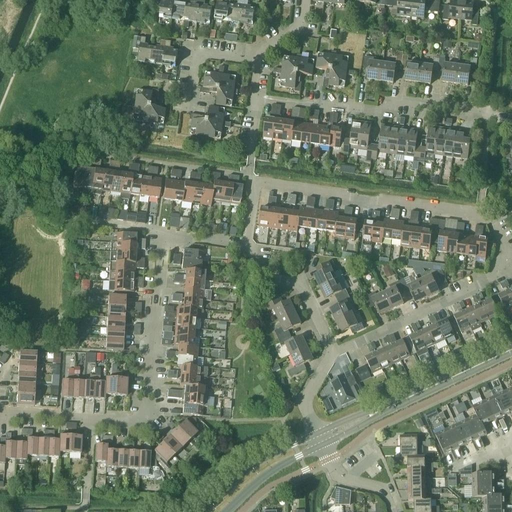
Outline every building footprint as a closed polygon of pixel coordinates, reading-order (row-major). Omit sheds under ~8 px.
[(172,20),(174,0),(169,0),(169,3),(161,2),(159,18),(172,20)] [(174,0),(172,20),(184,21),(187,6),(179,5),(179,0),(174,0)] [(187,0),(187,6),(184,21),(197,23),(200,0),(187,0)] [(205,0),(200,0),(197,23),(210,25),(212,9),(204,8),(205,0)] [(230,0),(217,0),(214,20),(227,22),(230,6),(229,6),(230,0)] [(227,22),(240,24),(243,0),(238,0),(237,7),(230,6),(227,22)] [(248,0),(243,0),(240,24),(253,26),(255,10),(247,9),(248,0)] [(396,17),(411,18),(412,0),(398,0),(393,0),(385,0),(385,6),(397,8),(396,17)] [(425,0),(412,0),(411,18),(424,20),(425,9),(430,9),(430,12),(438,13),(439,0),(431,0),(431,3),(426,3),(425,0)] [(449,19),(460,20),(462,2),(451,1),(450,7),(444,6),(442,21),(449,21),(449,19)] [(462,2),(460,20),(471,22),(471,26),(477,27),(479,10),(473,9),(474,3),(462,2)] [(132,52),(138,53),(140,38),(135,37),(132,52)] [(141,63),(150,64),(152,48),(145,47),(146,39),(141,38),(138,58),(135,57),(134,65),(141,66),(141,63)] [(160,49),(152,48),(150,64),(163,66),(166,41),(161,41),(160,49)] [(171,42),(166,41),(163,66),(175,68),(178,52),(170,51),(171,42)] [(444,41),(443,48),(451,49),(453,42),(444,41)] [(329,86),(334,87),(344,88),(346,76),(354,77),(355,72),(347,71),(349,58),(336,56),(336,52),(332,52),(331,56),(318,54),(316,69),(327,71),(326,79),(324,78),(323,88),(329,89),(329,86)] [(395,70),(400,71),(402,56),(403,56),(403,53),(397,52),(395,66),(383,64),(380,82),(393,84),(395,70)] [(295,92),(300,93),(301,83),(300,83),(301,75),(312,77),(314,61),(301,60),(302,56),(297,55),(297,59),(284,57),(282,70),(274,69),(274,73),(282,74),(280,87),(295,89),(295,92)] [(405,81),(417,83),(420,65),(407,64),(408,57),(403,56),(402,56),(400,71),(406,71),(405,81)] [(367,80),(380,82),(383,64),(375,63),(375,59),(365,57),(363,69),(369,70),(367,80)] [(432,71),(438,72),(439,60),(434,59),(433,63),(421,61),(420,65),(417,83),(430,85),(432,71)] [(442,82),(455,84),(457,67),(445,65),(445,60),(439,60),(438,72),(443,73),(442,82)] [(457,67),(455,84),(468,86),(469,76),(475,77),(476,65),(470,64),(470,68),(457,67)] [(203,88),(201,88),(200,94),(210,95),(210,94),(218,95),(216,106),(232,108),(233,95),(237,96),(238,91),(234,90),(236,77),(223,76),(224,68),(219,67),(218,75),(206,73),(203,88)] [(145,127),(148,127),(150,127),(151,123),(163,125),(166,110),(155,108),(156,101),(157,101),(159,91),(153,90),(153,93),(137,91),(136,103),(128,102),(127,107),(135,108),(133,121),(146,123),(145,127)] [(263,138),(273,139),(275,120),(276,116),(280,116),(281,106),(274,105),(272,115),(270,115),(270,119),(266,119),(263,138)] [(223,123),(225,110),(209,108),(208,119),(200,118),(200,116),(191,115),(190,120),(192,121),(190,136),(203,138),(202,142),(207,142),(208,138),(221,140),(222,127),(230,128),(231,124),(223,123)] [(285,122),(275,120),(273,139),(282,141),(285,122)] [(349,149),(358,151),(362,123),(353,121),(350,140),(344,139),(342,154),(348,155),(349,149)] [(282,141),(292,142),(294,123),(285,122),(282,141)] [(292,142),(301,143),(304,124),(294,123),(292,142)] [(371,124),(362,123),(358,151),(367,152),(366,159),(371,160),(373,145),(368,144),(371,124)] [(301,143),(311,145),(313,125),(304,124),(301,143)] [(311,145),(320,146),(323,127),(317,126),(313,125),(311,145)] [(378,153),(387,155),(391,127),(382,125),(379,145),(373,145),(371,160),(376,161),(378,153)] [(320,146),(330,147),(332,128),(323,127),(320,146)] [(387,155),(396,156),(400,128),(391,127),(387,155)] [(434,156),(438,128),(429,127),(426,148),(421,147),(419,163),(424,164),(424,161),(433,162),(434,156)] [(342,130),(332,128),(330,147),(342,149),(343,144),(340,143),(342,130)] [(396,156),(404,157),(405,157),(409,129),(400,128),(396,156)] [(438,128),(434,156),(443,157),(447,129),(438,128)] [(421,147),(416,146),(418,131),(409,129),(405,157),(404,157),(404,161),(419,163),(421,147)] [(456,130),(447,129),(443,157),(452,159),(456,130)] [(465,132),(456,130),(452,159),(461,160),(468,161),(471,140),(464,140),(465,132)] [(129,195),(139,196),(142,177),(137,177),(138,173),(139,166),(134,165),(133,172),(132,176),(129,195)] [(72,187),(82,188),(85,169),(75,168),(72,187)] [(82,188),(91,190),(94,171),(85,169),(82,188)] [(100,196),(101,191),(104,172),(94,171),(91,190),(91,194),(100,196)] [(101,191),(110,192),(113,173),(104,172),(101,191)] [(119,197),(120,194),(123,175),(113,173),(110,192),(110,196),(119,197)] [(129,195),(132,176),(123,175),(120,194),(119,198),(129,200),(129,195)] [(151,179),(142,177),(139,196),(148,198),(151,179)] [(161,180),(151,179),(148,198),(158,199),(161,180)] [(162,200),(172,201),(175,182),(165,181),(162,200)] [(184,183),(175,182),(172,201),(181,202),(184,183)] [(213,182),(212,187),(211,202),(220,203),(223,184),(213,182)] [(181,202),(191,204),(194,185),(184,183),(181,202)] [(220,203),(230,204),(232,185),(223,184),(220,203)] [(203,186),(194,185),(191,204),(200,205),(203,186)] [(242,187),(232,185),(230,204),(239,206),(242,187)] [(210,206),(211,202),(212,187),(203,186),(200,205),(210,206)] [(89,207),(88,216),(96,217),(97,208),(89,207)] [(259,227),(268,229),(271,209),(261,208),(259,227)] [(298,228),(307,229),(310,210),(300,208),(299,213),(300,213),(298,228)] [(278,230),(281,210),(271,209),(268,229),(278,230)] [(278,230),(287,231),(290,212),(281,210),(278,230)] [(317,230),(319,211),(310,210),(307,229),(317,230)] [(317,230),(326,232),(329,212),(319,211),(317,230)] [(146,213),(137,212),(136,223),(144,224),(146,213)] [(300,213),(299,213),(290,212),(287,231),(297,233),(298,228),(300,213)] [(339,214),(329,212),(326,232),(335,233),(336,233),(338,219),(339,214)] [(335,238),(344,239),(347,220),(343,219),(338,219),(336,233),(335,233),(335,238)] [(351,220),(347,220),(344,239),(354,240),(357,221),(351,220)] [(385,220),(384,225),(382,240),(392,241),(394,222),(385,220)] [(447,254),(450,234),(445,233),(445,231),(444,229),(445,222),(441,221),(437,252),(447,254)] [(372,243),(375,224),(365,222),(362,246),(371,247),(372,243)] [(392,241),(401,242),(403,228),(404,223),(394,222),(392,241)] [(384,225),(375,224),(372,243),(382,244),(382,240),(384,225)] [(413,229),(403,228),(401,242),(400,247),(410,248),(413,229)] [(410,248),(419,250),(422,230),(413,229),(410,248)] [(422,230),(419,250),(429,251),(432,232),(422,230)] [(117,234),(116,244),(136,245),(136,235),(117,234)] [(447,254),(456,255),(459,235),(450,234),(447,254)] [(469,237),(459,235),(456,255),(466,256),(469,237)] [(466,256),(476,258),(478,238),(469,237),(466,256)] [(478,238),(476,258),(485,259),(488,239),(478,238)] [(135,254),(136,245),(116,244),(116,253),(135,254)] [(183,251),(182,261),(201,262),(202,252),(183,251)] [(116,253),(115,263),(134,264),(135,254),(116,253)] [(181,270),(186,271),(186,270),(200,272),(200,271),(201,262),(182,261),(181,270)] [(314,276),(320,288),(336,280),(330,269),(335,267),(332,262),(321,267),(323,272),(314,276)] [(115,263),(115,272),(134,273),(134,264),(115,263)] [(383,269),(387,279),(394,276),(390,266),(383,269)] [(186,270),(186,271),(185,280),(204,282),(205,272),(200,271),(200,272),(186,270)] [(431,276),(419,282),(427,298),(439,292),(435,285),(440,283),(441,285),(446,283),(440,271),(435,274),(437,278),(433,280),(431,276)] [(115,272),(114,282),(133,283),(134,278),(134,273),(115,272)] [(427,298),(419,282),(408,287),(404,279),(399,282),(404,293),(409,291),(415,303),(427,298)] [(185,280),(184,290),(203,291),(204,282),(185,280)] [(337,301),(348,295),(345,290),(341,292),(336,280),(320,288),(325,300),(334,296),(337,301)] [(90,282),(82,281),(82,290),(89,290),(90,282)] [(133,288),(133,283),(114,282),(114,292),(133,293),(133,288)] [(398,282),(394,284),(389,286),(391,290),(384,294),(391,310),(403,304),(399,295),(404,293),(399,282),(398,282)] [(183,299),(203,301),(210,302),(211,292),(203,291),(184,290),(183,299)] [(505,312),(511,309),(511,301),(508,292),(498,296),(505,312)] [(391,310),(384,294),(377,297),(375,293),(365,297),(370,309),(375,306),(380,315),(391,310)] [(330,310),(335,322),(352,314),(346,302),(350,301),(348,295),(337,301),(339,306),(330,310)] [(107,307),(125,308),(125,297),(108,296),(107,307)] [(273,309),(279,321),(295,313),(289,301),(283,305),(280,298),(264,305),(267,312),(273,309)] [(183,299),(183,308),(182,309),(196,310),(202,311),(203,301),(183,299)] [(491,300),(482,304),(489,320),(499,315),(491,300)] [(482,304),(472,308),(480,324),(489,320),(482,304)] [(124,319),(125,308),(107,307),(107,318),(124,319)] [(177,308),(176,318),(195,319),(196,310),(182,309),(183,308),(177,308)] [(472,308),(463,313),(470,329),(472,332),(481,328),(480,324),(472,308)] [(274,332),(279,341),(290,336),(288,331),(300,325),(295,313),(279,321),(282,328),(274,332)] [(461,333),(470,329),(463,313),(454,317),(461,333)] [(352,314),(335,322),(341,333),(350,329),(352,334),(364,329),(361,324),(357,326),(352,314)] [(106,329),(124,329),(124,319),(107,318),(106,329)] [(176,318),(175,327),(194,329),(200,329),(200,320),(195,320),(195,319),(176,318)] [(447,320),(437,325),(445,341),(454,336),(447,320)] [(445,341),(437,325),(428,329),(435,345),(445,341)] [(175,327),(174,337),(193,338),(194,329),(175,327)] [(123,340),(124,329),(106,329),(106,339),(123,340)] [(435,345),(428,329),(419,334),(426,349),(435,345)] [(428,353),(426,349),(419,334),(409,338),(418,358),(428,353)] [(285,345),(291,356),(307,349),(302,337),(293,341),(290,336),(279,341),(281,347),(285,345)] [(198,339),(193,338),(174,337),(173,347),(178,347),(193,348),(197,348),(198,339)] [(106,339),(105,350),(122,351),(123,340),(106,339)] [(403,341),(393,346),(400,361),(410,357),(403,341)] [(400,361),(393,346),(384,350),(391,366),(400,361)] [(178,347),(177,356),(197,358),(197,348),(193,348),(178,347)] [(451,352),(454,357),(464,352),(462,347),(451,352)] [(313,360),(307,349),(291,356),(296,368),(288,372),(290,377),(306,370),(304,365),(313,360)] [(382,370),(391,366),(384,350),(375,354),(382,370)] [(36,353),(19,352),(18,363),(36,364),(36,358),(42,358),(42,353),(36,353)] [(372,375),(382,370),(375,354),(365,359),(372,375)] [(196,367),(197,358),(177,356),(176,366),(181,367),(181,366),(196,368),(196,367)] [(18,363),(18,374),(41,375),(41,370),(35,369),(36,364),(18,363)] [(371,378),(365,365),(355,369),(361,382),(371,378)] [(181,366),(181,367),(180,376),(200,378),(201,368),(196,367),(196,368),(181,366)] [(105,396),(115,396),(116,373),(111,372),(111,379),(105,378),(104,400),(105,396)] [(121,373),(116,373),(115,396),(126,397),(127,379),(121,379),(121,373)] [(41,375),(18,374),(17,384),(34,385),(35,379),(41,380),(41,375)] [(61,398),(72,399),(73,375),(68,375),(68,381),(62,381),(61,398)] [(72,399),(83,399),(83,382),(78,382),(78,376),(73,375),(72,399)] [(83,382),(83,399),(93,400),(95,376),(90,376),(89,382),(83,382)] [(93,400),(104,400),(105,378),(105,383),(99,383),(100,377),(95,376),(93,400)] [(180,386),(184,386),(199,387),(200,378),(180,376),(180,386)] [(348,403),(355,400),(357,402),(363,399),(366,398),(359,383),(356,385),(353,377),(346,380),(344,376),(330,382),(339,400),(342,406),(348,403)] [(275,383),(277,389),(284,386),(282,380),(275,383)] [(17,384),(17,395),(40,396),(40,391),(34,391),(34,385),(17,384)] [(204,387),(199,387),(184,386),(184,395),(203,397),(204,387)] [(503,417),(511,412),(511,388),(494,397),(503,417)] [(40,396),(17,395),(16,406),(33,407),(34,401),(40,401),(40,396)] [(184,395),(183,405),(202,407),(207,407),(208,398),(203,397),(184,395)] [(472,407),(476,416),(477,415),(483,426),(503,417),(494,397),(472,407)] [(328,400),(322,403),(327,414),(333,411),(328,400)] [(201,417),(202,407),(183,405),(182,415),(201,417)] [(487,435),(483,426),(477,415),(476,416),(456,425),(465,445),(487,435)] [(177,429),(189,441),(197,433),(194,431),(197,428),(194,418),(187,419),(177,429)] [(415,422),(418,430),(424,427),(421,420),(415,422)] [(465,445),(456,425),(435,435),(444,455),(465,445)] [(181,449),(189,441),(177,429),(169,436),(181,449)] [(0,440),(0,444),(5,444),(5,443),(5,440),(10,440),(11,434),(5,433),(5,438),(0,438),(0,440)] [(59,436),(59,441),(58,453),(59,453),(69,454),(70,436),(59,436)] [(80,454),(81,437),(70,436),(69,454),(80,454)] [(181,449),(169,436),(162,444),(174,456),(181,449)] [(400,437),(400,448),(425,447),(425,443),(417,443),(417,436),(400,437)] [(26,439),(26,444),(26,456),(36,457),(37,439),(26,439)] [(36,457),(47,457),(48,440),(37,439),(36,457)] [(59,441),(48,440),(47,457),(59,458),(59,453),(58,453),(59,441)] [(16,443),(5,443),(5,444),(4,447),(5,447),(4,460),(15,461),(16,443)] [(26,444),(16,443),(15,461),(15,466),(25,466),(25,461),(26,461),(26,456),(26,444)] [(155,453),(153,455),(156,463),(157,461),(166,470),(169,467),(166,464),(174,456),(162,444),(154,451),(155,453)] [(95,462),(105,463),(106,463),(106,451),(107,451),(107,446),(95,445),(95,462)] [(400,459),(407,459),(407,458),(417,458),(417,452),(425,451),(425,447),(400,448),(400,459)] [(105,468),(116,468),(117,451),(107,451),(106,451),(106,463),(105,463),(105,468)] [(117,451),(116,468),(127,469),(128,452),(117,451)] [(128,452),(127,469),(138,470),(139,452),(128,452)] [(156,463),(153,455),(150,455),(150,453),(139,452),(138,470),(149,470),(149,467),(158,467),(156,463)] [(407,458),(407,459),(407,469),(433,468),(433,464),(425,464),(425,458),(417,458),(407,458)] [(433,473),(433,468),(407,469),(408,480),(425,479),(425,473),(433,473)] [(472,498),(482,498),(495,498),(495,497),(494,474),(472,475),(472,498)] [(447,478),(448,487),(456,487),(456,478),(447,478)] [(172,479),(166,484),(172,490),(177,484),(172,479)] [(408,480),(408,491),(433,490),(433,486),(425,486),(425,479),(408,480)] [(342,505),(342,494),(343,494),(343,489),(337,487),(331,499),(335,500),(335,505),(342,505)] [(343,489),(343,494),(342,494),(342,505),(350,505),(351,491),(343,489)] [(433,494),(433,490),(408,491),(408,502),(413,502),(413,501),(425,501),(425,495),(433,494)] [(504,511),(504,497),(495,497),(495,498),(482,498),(482,511),(504,511)] [(413,502),(413,511),(416,511),(439,511),(439,507),(431,507),(431,501),(425,501),(413,501),(413,502)]
